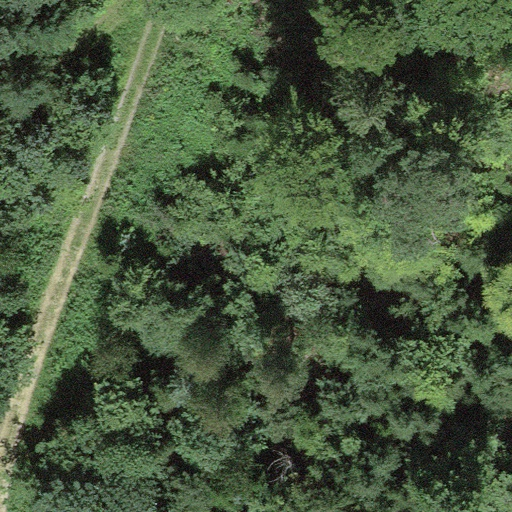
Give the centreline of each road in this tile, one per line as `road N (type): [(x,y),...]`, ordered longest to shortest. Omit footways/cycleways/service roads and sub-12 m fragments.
road 1 (track): [(162,34),(59,284),(0,459)]
road 2 (track): [(0,146),(162,34)]
